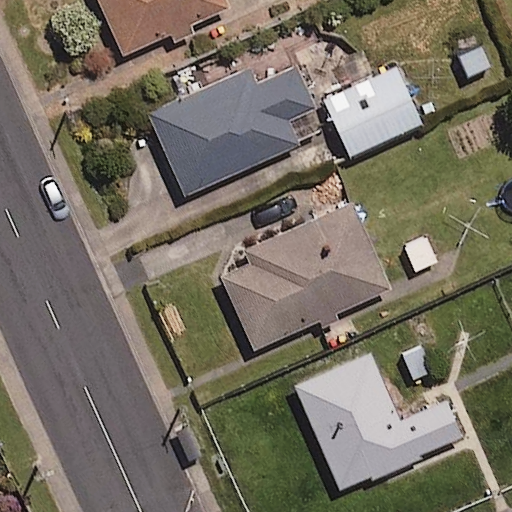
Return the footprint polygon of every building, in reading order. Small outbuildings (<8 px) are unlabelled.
[(93,0),(120,56),(167,34),(172,45),(199,32),(193,21),(227,5),(224,0),(93,0)] [(445,59),(455,80),(466,74),(468,78),(492,66),(480,42),(445,59)] [(314,108),(295,67),(254,86),(247,71),(149,115),(184,195),(303,141),(292,118),(314,108)] [(325,98),(350,155),(421,124),(396,67),(325,98)] [(251,263),(220,276),(251,349),(389,289),(353,204),(246,250),(251,263)] [(343,490),(462,437),(444,395),(397,416),(369,353),(296,386),(343,490)]
